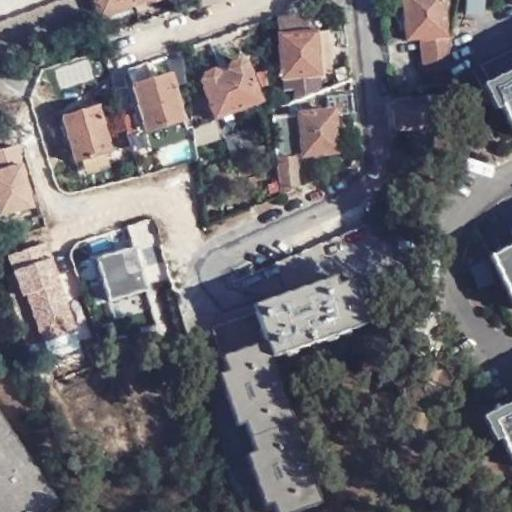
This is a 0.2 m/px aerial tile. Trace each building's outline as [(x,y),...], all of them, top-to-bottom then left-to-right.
[(88,0),(66,0),(0,24),(0,54),(95,20),(88,0)] [(101,0),(107,16),(149,0),(101,0)] [(433,74),(453,76),(466,0),(415,0),(409,1),(415,44),(426,45),(433,74)] [(491,0),(475,0),(474,11),(490,13),(491,0)] [(311,15),(282,17),(288,92),(299,91),(300,103),(325,93),(321,36),(313,36),(311,15)] [(433,74),(426,45),(431,93),(450,91),(453,76),(433,74)] [(511,47),(482,63),(511,124),(511,47)] [(254,67),(206,83),(219,120),(234,114),(265,103),(254,67)] [(175,79),(139,90),(153,136),(188,125),(175,79)] [(132,91),(121,95),(134,139),(142,137),(146,136),(132,91)] [(416,105),(405,106),(408,135),(442,135),(450,91),(414,95),(416,105)] [(277,119),(283,199),(303,192),(299,158),(340,155),(338,129),(359,126),(357,97),(333,101),(334,115),(277,119)] [(398,107),(401,135),(408,135),(405,106),(398,107)] [(68,124),(53,128),(58,144),(72,139),(80,166),(117,156),(103,109),(67,120),(68,124)] [(219,120),(196,128),(199,149),(216,145),(241,135),(234,114),(219,120)] [(146,153),(142,137),(134,139),(139,156),(146,153)] [(0,150),(0,217),(1,220),(36,210),(16,145),(0,150)] [(170,235),(174,245),(206,231),(202,222),(170,235)] [(46,242),(67,299),(77,295),(64,261),(65,261),(57,239),(46,242)] [(47,243),(5,257),(35,348),(77,334),(47,243)] [(110,303),(146,290),(132,248),(95,260),(110,303)] [(511,254),(492,265),(511,306),(511,254)] [(484,269),(471,272),(476,289),(488,285),(484,269)] [(291,310),(219,334),(239,394),(229,397),(234,413),(244,411),(266,473),(256,476),(261,492),(271,488),(279,511),(309,511),(324,507),(275,362),(369,330),(354,286),(306,304),(303,294),(288,298),(291,310)] [(511,414),(486,428),(508,474),(511,471),(511,414)] [(0,428),(0,511),(50,511),(54,509),(0,428)]
